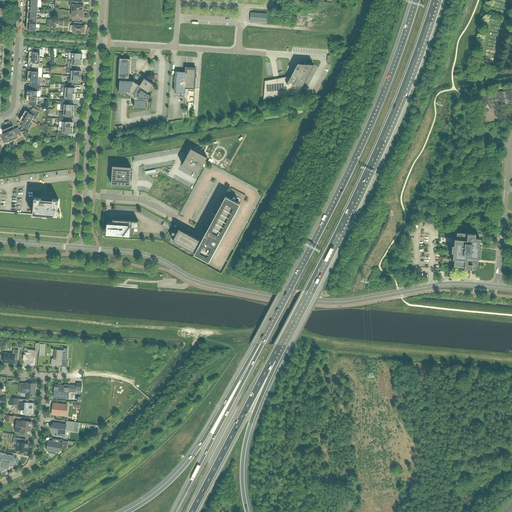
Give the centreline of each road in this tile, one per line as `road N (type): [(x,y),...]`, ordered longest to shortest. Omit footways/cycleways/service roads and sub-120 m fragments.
road 1 (tertiary): [(81,248),(153,257),(198,281),(272,297),(348,300),(443,284),(497,287)]
road 2 (motorway): [(271,359),(368,169),(434,0)]
road 3 (motorway): [(415,0),(371,122),(259,344)]
road 4 (residential): [(309,89),(323,58),(100,42)]
road 5 (motorway): [(259,344),(188,462),(127,511)]
road 6 (motorway): [(259,344),(174,511)]
road 7 (motorway): [(191,511),(271,359)]
road 8 (motorway): [(247,511),(242,456),(271,359)]
road 9 (residential): [(511,137),(497,287)]
road 10 (tertiary): [(85,180),(100,42)]
road 11 (residential): [(0,483),(33,460),(43,375)]
road 12 (residential): [(0,115),(13,104),(21,0)]
